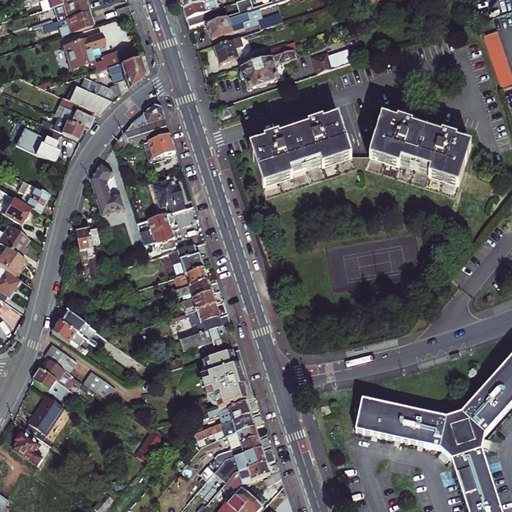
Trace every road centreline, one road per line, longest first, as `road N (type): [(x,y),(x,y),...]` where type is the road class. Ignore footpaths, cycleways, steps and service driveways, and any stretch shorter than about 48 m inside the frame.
road 1 (tertiary): [(177,73),(124,112),(75,173),(20,376)]
road 2 (secondary): [(279,382),(177,73)]
road 3 (residential): [(450,341),(279,382)]
road 4 (secondary): [(279,382),(321,511)]
road 5 (residential): [(450,341),(454,311),(511,238)]
